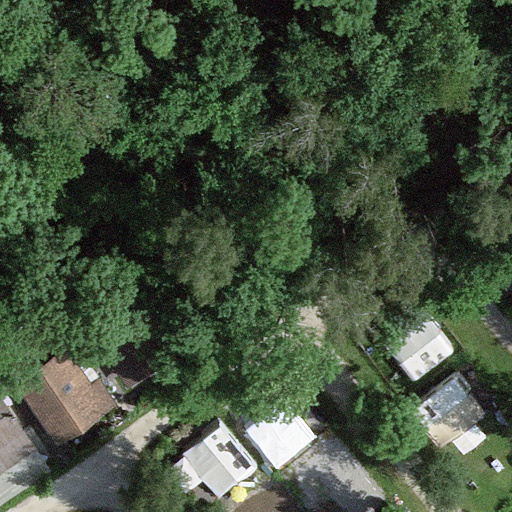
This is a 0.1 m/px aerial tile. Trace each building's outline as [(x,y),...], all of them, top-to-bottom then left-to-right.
[(137,368),(159,352),(119,297),(98,312),(137,368)] [(415,362),(461,342),(442,297),(395,317),(415,362)] [(90,329),(27,352),(54,425),(117,402),(90,329)] [(1,357),(0,357),(0,472),(3,477),(58,440),(1,357)] [(429,389),(467,433),(503,402),(464,358),(429,389)] [(255,411),(289,452),(328,419),(294,379),(255,411)] [(227,408),(192,440),(232,483),(267,450),(227,408)] [(349,511),(379,490),(349,449),(312,476),(338,511),(349,511)] [(235,507),(240,511),(318,511),(321,510),(281,465),(235,507)]
